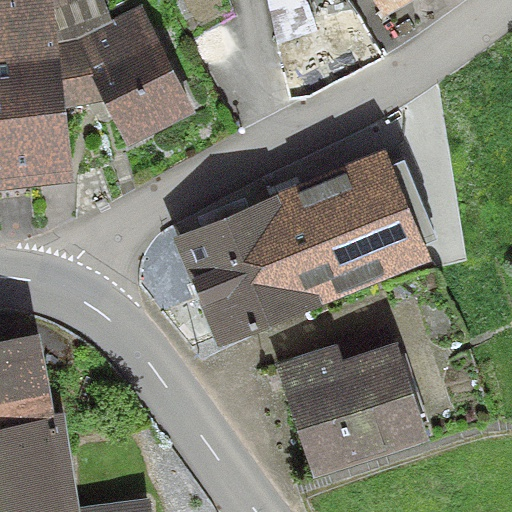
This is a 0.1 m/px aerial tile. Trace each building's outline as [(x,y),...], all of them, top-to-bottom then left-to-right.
[(0,0),(0,180),(65,173),(57,109),(44,0),(0,0)] [(44,0),(57,109),(102,98),(123,140),(185,108),(137,15),(105,31),(93,0),(44,0)] [(275,30),(301,24),(295,0),(283,0),(269,4),(275,30)] [(394,0),(371,0),(377,10),(394,0)] [(423,253),(400,197),(308,237),(290,194),(176,241),(217,339),(423,253)] [(37,392),(29,341),(0,345),(0,511),(70,511),(59,440),(56,416),(59,415),(54,389),(37,392)] [(415,432),(414,428),(389,354),(335,372),(328,354),(281,370),(313,466),(415,432)]
